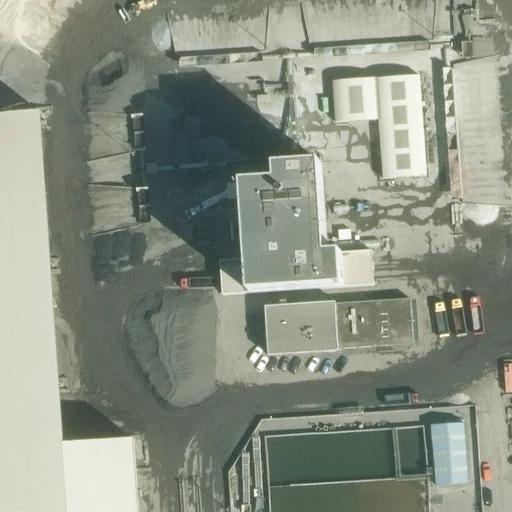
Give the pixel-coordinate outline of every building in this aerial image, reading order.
[(426,177),(419,76),(332,82),(335,124),(378,121),(382,180),(426,177)] [(0,132),(0,511),(141,511),(136,441),(69,446),(47,130),(0,132)] [(245,259),(221,260),(223,295),(375,285),(373,251),(331,253),(326,168),(274,171),(275,185),(240,187),(244,252),(245,259)] [(415,301),(266,310),(269,359),(418,350),(415,301)] [(466,424),(431,427),(435,486),(469,484),(466,424)]
